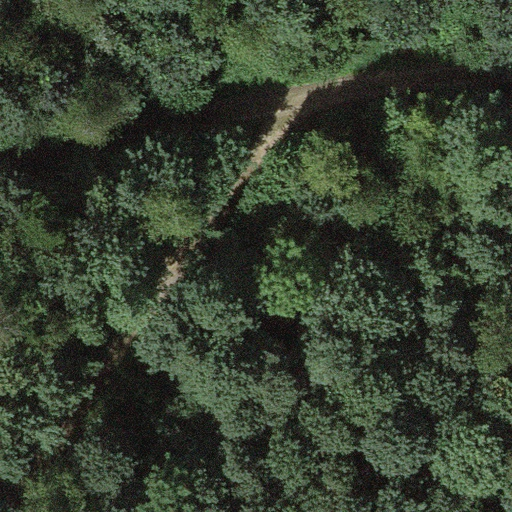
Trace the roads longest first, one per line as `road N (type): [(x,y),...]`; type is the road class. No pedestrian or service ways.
road 1 (track): [(0,155),(307,97),(511,72)]
road 2 (track): [(0,483),(307,97)]
